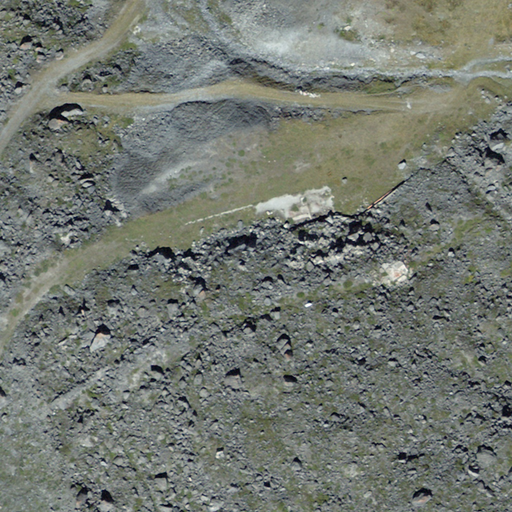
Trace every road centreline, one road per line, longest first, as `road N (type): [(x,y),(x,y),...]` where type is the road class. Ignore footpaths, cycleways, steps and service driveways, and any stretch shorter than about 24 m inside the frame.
road 1 (track): [(0,145),(39,83),(132,0)]
road 2 (track): [(39,83),(195,89)]
